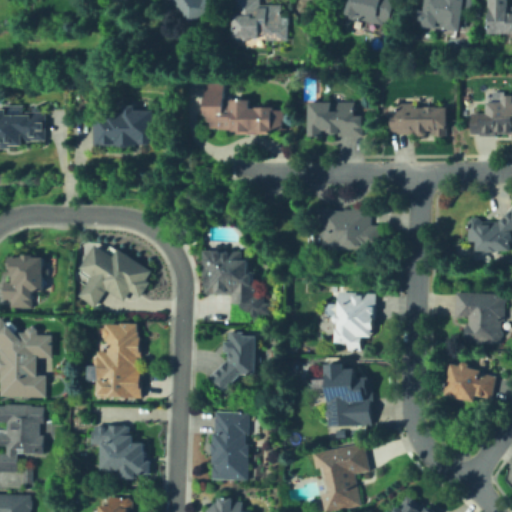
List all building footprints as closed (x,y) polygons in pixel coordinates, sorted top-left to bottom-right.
[(214,0),(217,4),(193,22),(176,0),(214,0)] [(281,4),(281,24),(292,24),(292,40),(269,40),(269,35),(237,34),(237,0),(264,0),(264,4),(281,4)] [(353,0),(397,0),(394,24),(351,18),(353,0)] [(473,0),(471,12),(466,11),(462,31),(422,23),(425,0),(473,0)] [(511,0),(511,33),(491,33),(491,0),(511,0)] [(250,100),(250,107),(285,107),(285,130),(259,130),(259,133),(248,133),(248,130),(209,130),(209,83),(225,83),(225,100),(250,100)] [(511,132),(502,132),(502,138),(472,138),(472,113),(489,113),(489,105),(503,105),(503,94),(511,94),(511,132)] [(353,100),(353,121),(364,121),(364,134),(343,134),(343,125),(331,125),(331,134),(311,134),(311,103),(342,103),(342,100),(353,100)] [(440,119),(440,128),(430,128),(430,133),(394,133),(394,122),(399,122),(399,104),(448,105),(448,119),(440,119)] [(143,111),(143,114),(154,114),(153,144),(113,143),(113,139),(102,139),(102,142),(97,142),(97,117),(114,117),(114,111),(143,111)] [(50,142),(0,142),(0,113),(50,113),(50,142)] [(373,208),(373,228),(379,228),(379,230),(372,237),(372,250),(330,250),(330,241),(324,241),(324,208),(373,208)] [(469,220),(502,219),(511,208),(511,232),(509,236),(509,247),(502,248),(502,256),(488,257),(487,246),(477,247),(477,241),(469,242),(469,220)] [(114,245),(156,272),(141,295),(133,290),(125,301),(109,290),(98,307),(80,295),(92,276),(82,270),(98,245),(109,252),(114,245)] [(205,290),(205,248),(246,248),(246,276),(252,276),(252,292),(266,292),(266,305),(271,305),(271,317),(232,317),(232,290),(205,290)] [(51,264),(50,276),(45,275),(44,287),(31,293),(30,306),(13,305),(6,297),(7,282),(13,282),(15,257),(44,259),(43,263),(51,264)] [(335,339),(343,284),(354,286),(353,291),(378,295),(372,329),(370,329),(369,339),(353,337),(353,342),(335,339)] [(509,297),(503,345),(466,340),(469,318),(456,317),(459,289),(503,294),(502,296),(509,297)] [(0,315),(5,312),(13,322),(18,322),(24,329),(43,328),(43,331),(55,331),(55,354),(55,357),(41,357),(41,373),(47,373),(47,396),(2,396),(2,369),(0,369),(0,315)] [(139,321),(139,332),(143,332),(143,356),(140,356),(140,398),(107,398),(107,390),(99,390),(99,349),(107,350),(107,321),(139,321)] [(242,376),(224,395),(209,381),(231,358),(231,337),(261,337),(261,376),(242,376)] [(480,376),(485,378),(486,371),(498,374),(494,393),(476,389),(474,399),(449,394),(455,365),(481,370),(480,376)] [(328,411),(328,373),(332,371),(332,369),(346,369),(346,380),(367,380),(368,397),(370,397),(370,402),(375,401),(376,425),(333,426),(333,411),(328,411)] [(0,407),(49,407),(49,422),(43,422),(43,436),(50,436),(50,454),(18,454),(18,471),(0,471),(0,452),(6,452),(6,446),(0,446),(0,428),(12,428),(11,423),(0,422),(0,407)] [(253,480),(216,480),(216,434),(219,434),(219,412),(254,412),(253,434),(253,480)] [(126,426),(126,434),(135,434),(135,442),(145,442),(145,460),(154,460),(154,470),(138,470),(138,477),(125,477),(125,470),(104,470),(104,441),(97,441),(97,426),(126,426)] [(336,430),(345,430),(346,439),(337,440),(336,430)] [(323,493),(330,492),(328,479),(324,480),(321,465),(318,465),(316,452),(367,443),(372,474),(358,476),(363,505),(326,511),(323,493)] [(26,470),(34,470),(33,482),(25,482),(26,470)] [(0,511),(0,495),(36,496),(35,511),(0,511)] [(237,496),(237,502),(246,502),(246,511),(214,511),(222,502),(222,496),(237,496)] [(104,511),(104,507),(113,507),(113,498),(136,498),(136,511),(104,511)] [(411,502),(426,509),(428,505),(441,511),(399,511),(402,507),(407,510),(411,502)]
